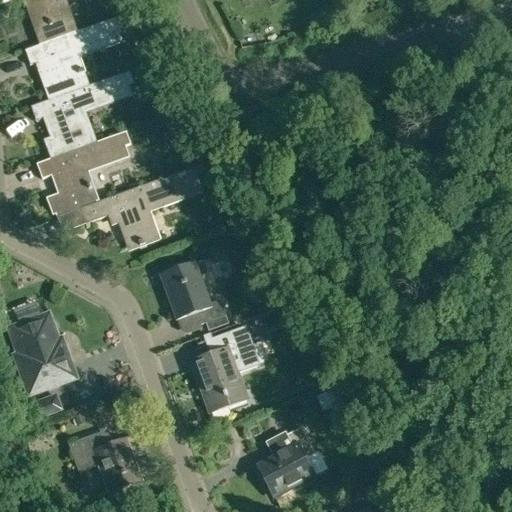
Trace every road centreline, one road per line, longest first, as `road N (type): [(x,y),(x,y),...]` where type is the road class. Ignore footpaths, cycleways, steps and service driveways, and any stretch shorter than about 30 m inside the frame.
road 1 (residential): [(207,511),(124,301),(10,236),(0,183)]
road 2 (residential): [(511,12),(241,82),(218,71),(181,0)]
